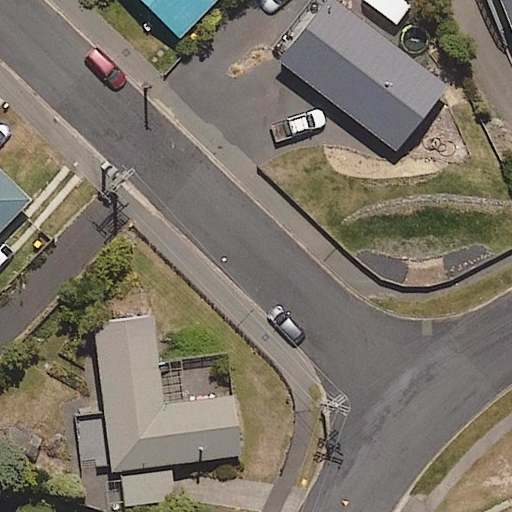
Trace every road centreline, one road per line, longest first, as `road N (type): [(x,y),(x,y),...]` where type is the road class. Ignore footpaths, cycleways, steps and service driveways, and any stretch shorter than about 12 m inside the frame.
road 1 (residential): [(0,9),(409,399)]
road 2 (residential): [(409,399),(334,511)]
road 3 (residential): [(511,333),(409,399)]
